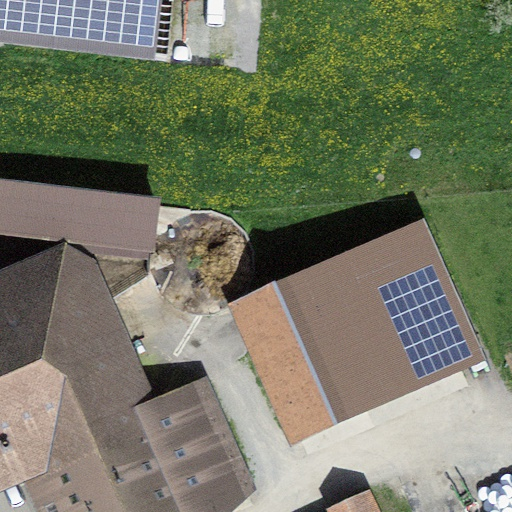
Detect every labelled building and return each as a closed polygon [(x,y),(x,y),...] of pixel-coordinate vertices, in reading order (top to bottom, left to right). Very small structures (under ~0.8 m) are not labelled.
[(161,0),(0,0),(0,41),(155,60),(161,0)] [(156,203),(0,185),(0,232),(150,250),(156,203)] [(405,232),(233,306),(292,444),(465,370),(405,232)] [(74,260),(0,291),(0,461),(39,445),(66,511),(179,511),(246,485),(199,372),(132,400),(74,260)] [(367,511),(361,497),(328,511),(329,511),(367,511)]
